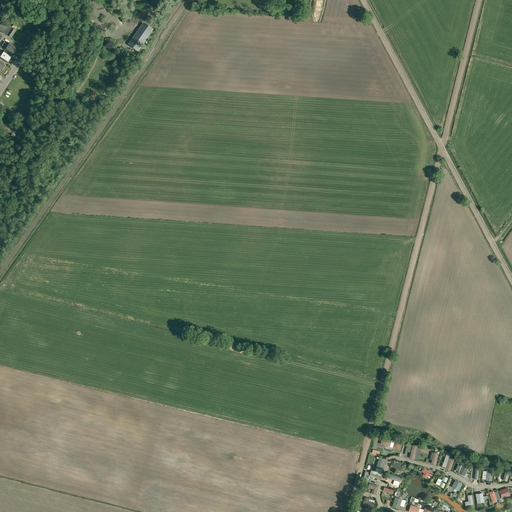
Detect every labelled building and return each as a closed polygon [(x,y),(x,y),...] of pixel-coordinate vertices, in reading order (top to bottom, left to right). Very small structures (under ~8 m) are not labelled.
[(5,5),(0,12),(0,13),(5,17),(10,9),(5,5)] [(9,25),(0,17),(0,29),(4,32),(9,25)] [(16,30),(18,27),(14,24),(12,27),(9,26),(4,33),(12,37),(16,30)] [(138,32),(129,44),(137,50),(152,29),(145,25),(140,33),(138,32)] [(4,41),(3,44),(15,51),(17,48),(10,43),(9,44),(4,41)] [(13,55),(15,51),(3,44),(2,46),(6,48),(5,50),(13,55)] [(0,50),(0,53),(9,59),(12,56),(4,51),(3,53),(0,50)] [(9,59),(0,53),(0,55),(1,56),(0,57),(7,63),(9,59)] [(387,446),(388,446),(390,439),(382,437),(380,444),(386,445),(386,446),(387,446)] [(400,450),(400,449),(400,450),(402,443),(395,441),(393,447),(398,449),(400,450)] [(415,459),(418,446),(413,445),(410,458),(415,459)] [(437,465),(439,452),(434,451),(431,463),(437,465)] [(383,469),(386,459),(380,457),(376,467),(383,469)] [(451,469),(455,458),(450,457),(446,468),(451,469)] [(400,466),(403,462),(396,461),(395,463),(394,462),(392,466),(401,471),(403,467),(400,466)] [(465,476),(469,468),(462,465),(460,468),(458,473),(465,476)] [(431,477),(434,473),(432,472),(432,471),(429,469),(429,470),(424,467),(421,471),(424,473),(422,476),(426,478),(428,475),(431,477)] [(382,473),(371,470),(369,476),(380,479),(382,473)] [(400,482),(401,478),(389,474),(388,478),(400,482)] [(444,488),(448,478),(444,476),(439,486),(444,488)] [(456,481),(452,487),(458,490),(462,484),(456,481)] [(376,495),(379,486),(369,483),(368,487),(372,489),(371,493),(376,495)] [(511,495),(508,487),(499,490),(502,498),(511,495)] [(497,501),(494,490),(489,492),(493,502),(497,501)] [(485,502),(483,492),(476,493),(477,503),(485,502)] [(472,494),(468,495),(469,501),(465,501),(466,506),(474,504),(472,494)] [(374,507),(375,502),(369,501),(370,498),(364,496),(362,504),(374,507)] [(400,509),(403,499),(395,496),(392,506),(400,509)]
